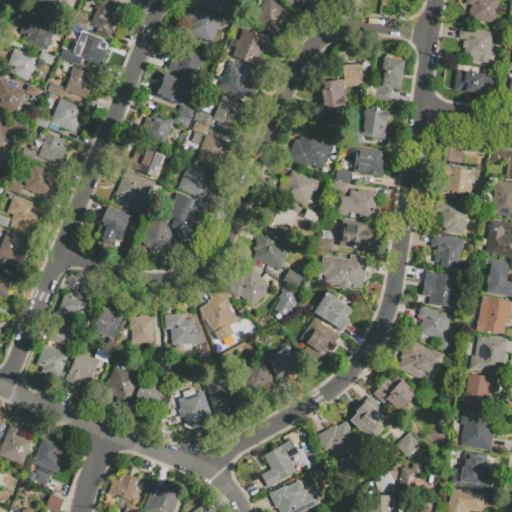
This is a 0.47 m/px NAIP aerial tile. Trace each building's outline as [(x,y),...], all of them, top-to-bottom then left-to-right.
[(60,0),(55,14),(37,7),(39,1),(35,0),(60,0)] [(98,0),(101,0),(118,6),(115,13),(121,16),(114,33),(111,32),(109,39),(93,33),(96,26),(90,24),(98,0)] [(226,0),(221,13),(193,2),(193,0),(226,0)] [(264,0),(271,0),(289,13),(280,25),(285,28),(278,39),(251,20),(264,0)] [(316,0),(317,1),(309,7),(308,5),(304,8),(298,0),(291,6),(286,0),(316,0)] [(465,0),(496,0),(494,23),(468,19),(470,4),(465,3),(465,0)] [(191,6),(222,18),(212,43),(186,33),(192,20),(186,18),(191,6)] [(27,15),(51,25),(48,31),(52,33),(45,50),(24,42),(25,40),(22,39),(24,34),(20,32),(27,15)] [(460,27),(493,32),(488,64),(463,60),(465,49),(462,48),(463,39),(458,39),(460,27)] [(242,29),(257,35),(258,32),(269,36),(263,51),(261,51),(259,57),(264,59),(260,69),(231,58),(242,29)] [(58,57),(78,65),(80,59),(100,67),(107,49),(101,47),(104,40),(85,33),(77,54),(62,48),(58,57)] [(13,48),(36,58),(27,80),(8,73),(11,66),(7,65),(13,48)] [(204,58),(196,80),(168,69),(171,59),(176,61),(181,49),(204,58)] [(40,51),(54,56),(51,65),(37,60),(40,51)] [(378,56),(404,60),(399,90),(380,87),(383,69),(376,68),(378,56)] [(228,59),(261,71),(256,84),(251,82),(244,100),(217,89),(228,59)] [(360,62),(363,84),(347,87),(343,64),(360,62)] [(73,67),(64,90),(86,99),(93,82),(89,80),(92,74),(73,67)] [(455,70),(453,91),(492,96),(494,77),(486,76),(486,74),(455,70)] [(189,82),(180,104),(179,106),(159,98),(162,91),(157,89),(164,72),(189,82)] [(320,82),(342,79),(345,106),(339,107),(339,110),(331,111),(332,120),(323,121),(319,92),(321,92),(320,82)] [(0,81),(24,90),(14,115),(0,109),(0,81)] [(46,90),(49,83),(61,87),(58,95),(46,90)] [(41,90),(37,98),(24,93),(28,84),(41,90)] [(370,87),(390,89),(388,102),(368,99),(370,87)] [(221,95),(245,104),(239,120),(231,117),(228,125),(212,119),(221,95)] [(59,99),(78,106),(75,113),(81,115),(74,132),(50,123),(59,99)] [(179,106),(180,104),(193,109),(190,119),(176,113),(179,106)] [(383,140),(361,137),(363,117),(362,117),(363,108),(388,111),(387,123),(386,123),(383,140)] [(153,112),(172,120),(163,145),(143,138),(153,112)] [(192,119),(195,112),(198,113),(198,112),(212,117),(208,126),(192,119)] [(176,113),(190,119),(186,128),(172,122),(176,113)] [(36,115),(49,120),(46,129),(33,123),(36,115)] [(27,122),(24,130),(12,126),(15,118),(27,122)] [(0,120),(9,124),(1,146),(0,145),(0,120)] [(205,132),(204,135),(191,130),(194,121),(208,126),(205,132)] [(304,129),(327,138),(326,142),(331,144),(321,169),(308,164),(307,167),(291,160),(304,129)] [(46,132),(64,139),(62,145),(66,147),(60,164),(37,155),(46,132)] [(205,132),(226,140),(223,147),(227,149),(220,168),(195,158),(204,135),(205,132)] [(484,156),(486,141),(447,136),(444,163),(463,166),(464,153),(484,156)] [(504,179),(511,179),(511,143),(493,141),(491,162),(500,163),(500,159),(506,160),(504,179)] [(164,156),(158,172),(160,172),(158,179),(129,168),(128,168),(132,158),(137,160),(142,147),(164,156)] [(352,147),(350,161),(348,160),(347,166),(353,167),(352,172),(380,176),(383,151),(352,147)] [(0,154),(2,150),(14,155),(14,156),(15,156),(12,165),(0,159),(0,154)] [(346,167),(347,166),(347,164),(347,163),(346,161),(344,160),(343,160),(341,161),(340,162),(339,163),(338,165),(339,166),(340,168),(341,169),(343,169),(345,168),(346,167)] [(48,198),(54,180),(49,179),(52,172),(25,162),(19,179),(26,182),(23,189),(48,198)] [(187,164),(213,174),(207,188),(212,190),(207,201),(177,189),(187,164)] [(445,167),(472,170),(472,169),(475,169),(473,184),(471,183),(469,199),(459,198),(460,194),(443,192),(445,167)] [(123,169),(154,182),(141,215),(129,210),(132,202),(113,195),(123,169)] [(335,170),(351,171),(349,182),(334,180),(335,170)] [(316,181),(305,206),(275,194),(280,183),(283,184),(286,176),(288,177),(291,171),(316,181)] [(9,180),(23,186),(19,194),(6,189),(9,180)] [(347,182),(346,192),(331,191),(332,180),(347,182)] [(491,213),(506,215),(506,218),(511,219),(511,182),(495,181),(491,213)] [(338,196),(348,197),(349,190),(362,192),(362,191),(375,193),(372,219),(358,217),(359,214),(348,213),(347,216),(335,214),(338,196)] [(188,226),(193,233),(180,241),(171,226),(174,218),(167,215),(175,192),(204,203),(200,213),(199,212),(197,217),(194,216),(190,225),(189,225),(188,226)] [(13,195),(38,205),(35,212),(40,214),(31,237),(8,227),(13,215),(6,212),(13,195)] [(468,204),(464,236),(444,234),(445,227),(439,227),(441,212),(438,212),(440,200),(468,204)] [(266,226),(275,204),(295,213),(289,227),(287,226),(285,231),(277,228),(276,230),(266,226)] [(104,212),(128,222),(117,248),(99,240),(102,235),(95,232),(104,212)] [(0,214),(10,218),(6,227),(0,224),(0,214)] [(137,230),(150,254),(165,246),(169,254),(179,249),(162,217),(137,230)] [(374,225),(370,250),(351,248),(352,246),(345,245),(345,246),(338,245),(342,219),(345,219),(345,221),(374,225)] [(511,258),(485,255),(490,220),(511,222),(511,232),(504,231),(503,233),(511,234),(511,258)] [(290,246),(280,269),(253,258),(257,249),(254,248),(257,243),(255,242),(261,228),(278,236),(276,240),(290,246)] [(0,255),(21,264),(28,246),(23,244),(25,237),(6,230),(0,245),(0,255)] [(439,267),(459,270),(463,239),(431,235),(429,247),(436,248),(434,262),(440,263),(439,267)] [(332,240),(331,250),(317,249),(317,239),(332,240)] [(322,255),(349,259),(350,254),(366,257),(363,275),(356,274),(354,289),(334,286),(334,284),(318,282),(322,255)] [(490,264),(508,266),(506,281),(511,281),(511,297),(482,294),(484,275),(488,276),(490,264)] [(272,290),(250,308),(240,296),(236,299),(226,286),(252,265),(272,290)] [(289,270),(302,278),(295,289),(282,281),(289,270)] [(425,271),(458,276),(454,308),(428,304),(429,295),(422,294),(425,271)] [(0,273),(0,300),(10,305),(17,287),(8,283),(11,278),(0,273)] [(222,285),(226,293),(228,291),(233,299),(230,301),(233,305),(229,307),(236,321),(230,325),(232,329),(218,337),(215,332),(212,333),(198,307),(207,303),(206,301),(211,299),(208,293),(222,285)] [(271,309),(286,317),(298,295),(283,287),(271,309)] [(67,291),(73,293),(75,289),(93,297),(83,321),(58,310),(67,291)] [(327,291),(352,310),(345,320),(347,322),(340,332),(312,312),(327,291)] [(474,331),(475,320),(477,320),(480,297),(511,302),(508,324),(504,323),(502,335),(474,331)] [(103,307),(124,315),(114,340),(93,332),(103,307)] [(419,307),(451,314),(447,330),(453,331),(448,351),(431,347),(431,345),(433,337),(418,333),(421,319),(416,318),(419,307)] [(203,343),(180,345),(180,348),(174,348),(174,345),(171,345),(170,329),(164,329),(163,314),(184,313),(185,319),(193,319),(193,325),(199,325),(200,334),(203,334),(203,343)] [(151,343),(152,331),(153,331),(153,317),(149,317),(149,315),(130,315),(129,342),(151,343)] [(70,324),(84,330),(81,338),(67,333),(70,324)] [(314,327),(330,338),(320,353),(303,342),(314,327)] [(74,351),(45,338),(49,328),(79,340),(74,351)] [(477,335),(507,338),(502,374),(469,369),(471,355),(474,356),(477,335)] [(397,369),(401,359),(399,358),(402,353),(400,353),(406,339),(441,354),(436,365),(440,367),(435,377),(432,376),(429,383),(397,369)] [(43,344),(67,354),(58,378),(40,371),(41,367),(35,364),(43,344)] [(265,358),(271,354),(272,355),(279,351),(279,350),(286,346),(290,353),(295,349),(307,371),(281,385),(265,358)] [(64,381),(78,386),(80,380),(89,384),(98,360),(76,352),(67,374),(66,373),(64,381)] [(262,360),(278,389),(268,394),(265,389),(251,396),(238,373),(262,360)] [(114,367),(139,377),(129,401),(105,392),(114,367)] [(467,372),(481,374),(480,375),(502,378),(500,392),(491,391),(488,410),(462,406),(467,372)] [(371,393),(382,404),(385,401),(398,413),(416,394),(396,375),(390,382),(386,378),(371,393)] [(142,378),(132,401),(155,410),(164,388),(142,378)] [(217,421),(224,419),(223,416),(230,413),(232,417),(239,415),(228,383),(220,385),(219,380),(217,381),(204,385),(217,421)] [(177,399),(179,407),(177,410),(179,417),(182,418),(185,425),(198,420),(200,426),(212,422),(202,391),(194,393),(193,388),(181,392),(183,397),(177,399)] [(369,396),(381,408),(378,411),(388,422),(370,441),(347,418),(369,396)] [(460,446),(490,450),(494,415),(462,411),(460,425),(463,425),(460,446)] [(344,420),(365,458),(342,471),(329,448),(324,451),(316,436),(344,420)] [(0,444),(9,424),(20,429),(18,435),(32,440),(22,465),(0,455),(0,444)] [(406,456),(419,442),(407,432),(395,445),(406,456)] [(41,438),(60,445),(58,450),(64,452),(56,473),(32,463),(41,438)] [(291,440),(298,454),(288,459),(295,472),(266,487),(260,475),(270,470),(262,455),(291,440)] [(463,451),(486,454),(484,474),(486,474),(485,489),(451,485),(453,469),(460,470),(463,451)] [(410,468),(399,467),(399,485),(413,485),(413,475),(420,475),(420,464),(410,464),(410,468)] [(35,470),(50,476),(46,485),(31,480),(35,470)] [(375,491),(392,492),(393,472),(376,471),(375,491)] [(140,479),(131,501),(107,492),(113,476),(120,479),(123,472),(140,479)] [(298,480),(312,507),(302,511),(279,511),(276,506),(275,507),(268,494),(285,485),(286,487),(298,480)] [(174,498),(168,511),(140,511),(152,483),(163,487),(161,493),(174,498)] [(446,511),(449,488),(484,492),(482,511),(481,511),(465,510),(465,511),(446,511)] [(50,494),(63,498),(58,511),(45,507),(50,494)] [(393,511),(393,495),(377,496),(377,511),(393,511)]
